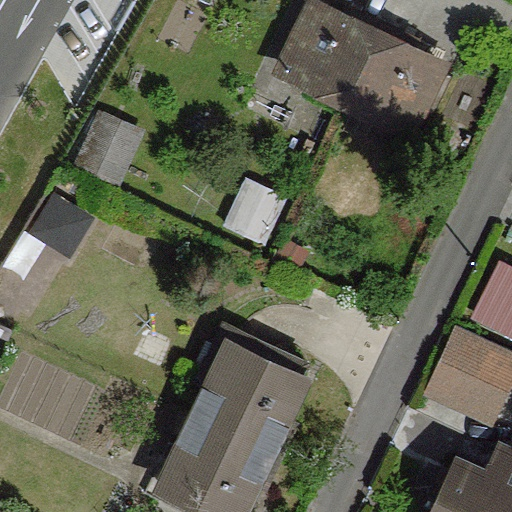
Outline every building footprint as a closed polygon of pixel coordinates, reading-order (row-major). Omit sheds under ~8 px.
[(99,31),(106,36),(127,0),(83,0),(52,54),(77,69),(99,31)] [(379,36),(318,4),(287,67),(349,99),(379,36)] [(443,65),(379,36),(349,99),(413,129),(443,65)] [(511,335),(511,265),(499,259),(471,315),(511,335)] [(511,355),(458,331),(432,388),(490,414),(511,363),(511,355)] [(305,376),(235,341),(199,415),(270,449),(305,376)] [(223,511),(240,511),(270,449),(199,415),(165,484),(223,511)] [(511,511),(511,454),(506,452),(494,477),(463,466),(443,511),(511,511)]
